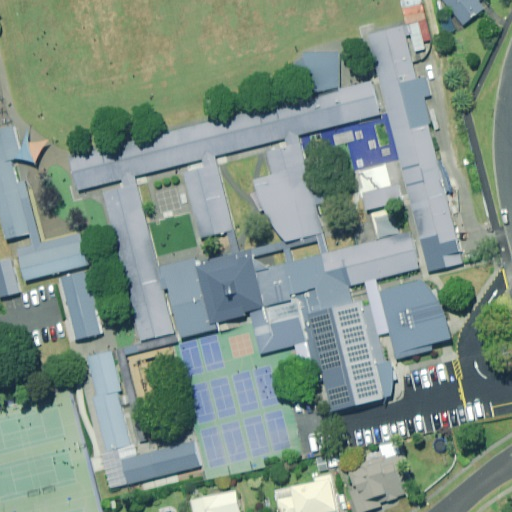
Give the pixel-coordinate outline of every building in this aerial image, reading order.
[(444,0),(465,27),(486,10),(480,2),(482,0),(444,0)] [(409,28),(371,39),(435,275),(473,264),(409,28)] [(374,76),(71,157),(81,195),(384,113),(374,76)] [(19,126),(0,131),(0,149),(4,164),(28,157),(19,126)] [(331,233),(307,143),(272,152),(278,172),(261,180),(273,212),(284,232),(297,242),(331,233)] [(221,161),(189,170),(207,235),(239,226),(221,161)] [(37,232),(18,163),(0,168),(0,191),(13,239),(37,232)] [(401,182),(368,191),(374,211),(407,203),(401,182)] [(147,187),(109,197),(149,345),(187,335),(147,187)] [(256,242),(174,264),(194,337),(256,320),(267,357),(320,342),(339,411),(387,397),(358,291),(427,272),(416,232),(264,273),(256,242)] [(93,239),(27,257),(35,285),(101,267),(93,239)] [(97,273),(67,281),(83,343),(113,334),(97,273)] [(440,279),(386,293),(405,361),(458,346),(440,279)] [(145,440),(120,350),(86,359),(111,449),(145,440)] [(198,438),(129,457),(137,485),(206,467),(198,438)] [(408,497),(398,457),(362,466),(350,469),(355,490),(352,491),(357,511),(371,511),(375,511),(372,501),(383,498),(385,503),(408,497)] [(339,511),(333,476),(315,479),(316,484),(277,492),(280,511),(339,511)] [(241,511),(237,493),(193,502),(194,511),(241,511)]
